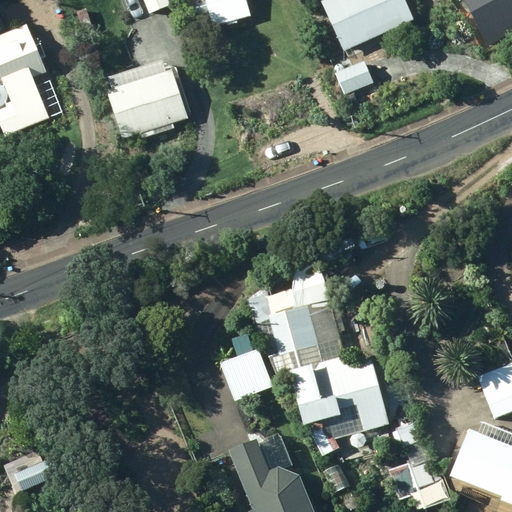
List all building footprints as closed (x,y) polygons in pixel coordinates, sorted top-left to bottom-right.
[(146,0),(151,13),(171,5),(168,0),(146,0)] [(208,0),(215,25),(251,15),(246,0),(208,0)] [(346,50),(414,19),(405,0),(325,0),(323,1),(346,50)] [(91,25),(86,9),(74,13),(79,29),(91,25)] [(48,71),(27,24),(0,36),(0,67),(15,100),(7,103),(8,105),(0,109),(0,120),(7,135),(50,116),(33,78),(48,71)] [(166,72),(162,60),(110,76),(114,88),(109,90),(124,137),(141,132),(143,137),(175,127),(174,121),(189,117),(174,70),(166,72)] [(367,60),(337,73),(345,94),(376,81),(367,60)] [(343,98),(350,113),(360,108),(353,93),(343,98)] [(256,310),(269,356),(281,353),(287,376),(292,375),(305,423),(324,454),(341,449),(327,420),(340,417),(339,411),(359,406),(365,430),(414,416),(407,388),(394,392),(388,374),(378,377),(373,360),(352,366),(349,355),(346,357),(321,264),(305,268),(314,304),(308,306),(298,269),(280,275),(281,281),(258,287),(264,308),(256,310)] [(479,377),(496,418),(511,411),(511,364),(511,363),(479,377)] [(398,430),(405,449),(425,441),(418,422),(398,430)] [(511,434),(490,426),(485,436),(471,430),(452,476),(504,497),(503,500),(511,503),(511,434)] [(315,511),(300,476),(268,489),(255,457),(236,465),(255,510),(251,511),(315,511)] [(390,470),(401,500),(420,493),(418,487),(433,481),(426,461),(411,466),(410,463),(390,470)]
